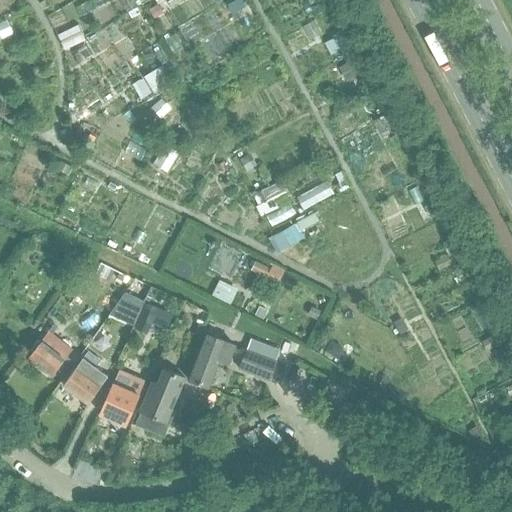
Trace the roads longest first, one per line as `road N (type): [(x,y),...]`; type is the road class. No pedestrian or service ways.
road 1 (residential): [(333,474),(277,466),(143,495),(85,491),(27,463),(0,438)]
road 2 (secondary): [(421,0),(511,177)]
